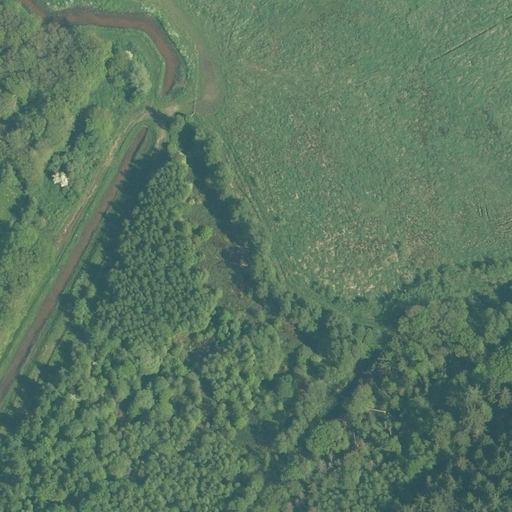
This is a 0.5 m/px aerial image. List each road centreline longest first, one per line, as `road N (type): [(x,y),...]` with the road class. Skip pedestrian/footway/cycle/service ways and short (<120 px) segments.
road 1 (track): [(0,438),(163,145),(163,118),(154,111),(129,119),(0,357)]
road 2 (track): [(5,0),(52,36),(82,31),(145,46),(157,72),(152,111)]
road 3 (track): [(163,118),(197,91),(200,55),(189,30),(158,0)]
road 4 (track): [(0,260),(35,194),(0,145)]
